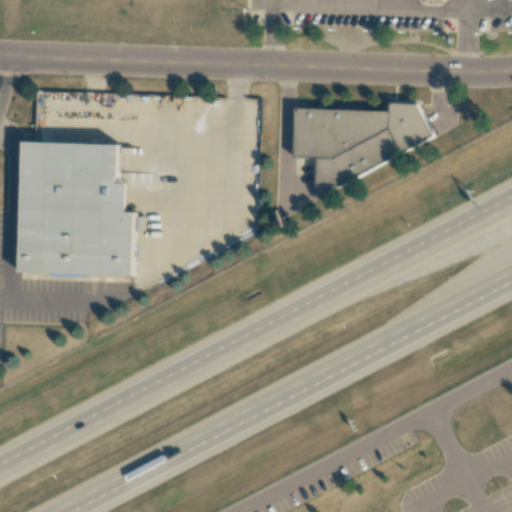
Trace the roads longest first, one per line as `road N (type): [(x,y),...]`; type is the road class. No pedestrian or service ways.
road 1 (motorway): [(511,199),(0,467)]
road 2 (motorway): [(61,511),(511,275)]
road 3 (tertiary): [(511,70),(6,56)]
road 4 (residential): [(511,372),(243,511)]
